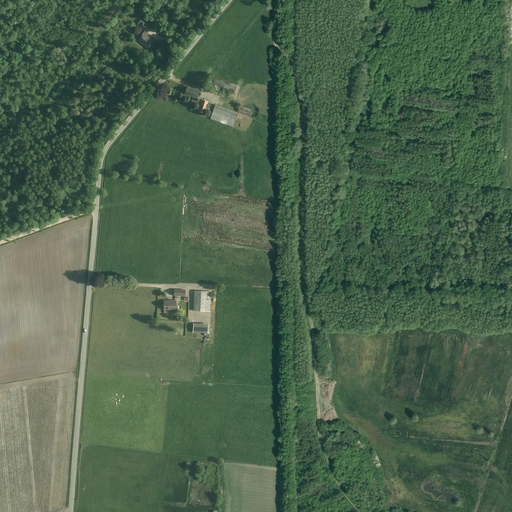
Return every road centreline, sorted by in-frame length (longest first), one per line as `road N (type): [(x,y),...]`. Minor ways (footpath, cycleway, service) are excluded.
road 1 (unclassified): [(71,511),(95,207)]
road 2 (unclassified): [(95,207),(106,148),(232,0)]
